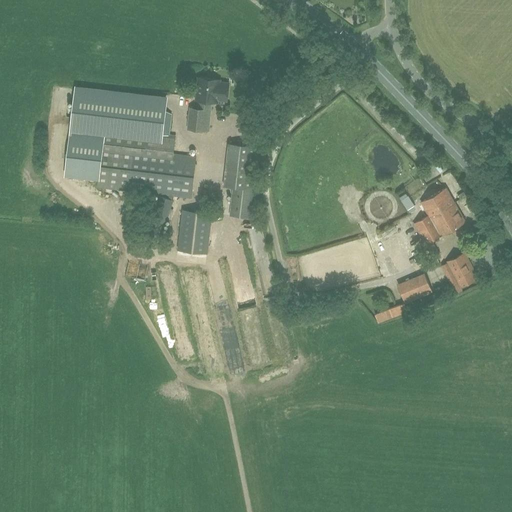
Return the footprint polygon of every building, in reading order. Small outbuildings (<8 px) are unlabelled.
[(218,100),(227,101),(229,83),(220,82),(220,80),(198,77),(196,100),(199,100),(198,108),(191,108),(189,129),(209,131),(212,102),(218,103),(218,100)] [(196,157),(173,154),(175,136),(162,134),(166,99),(76,89),(66,173),(98,177),(97,187),(191,198),(196,157)] [(228,143),(223,186),(233,187),(230,216),(250,218),(258,147),(228,143)] [(465,222),(457,208),(445,188),(420,203),(428,216),(413,224),(425,245),(465,222)] [(159,240),(173,201),(159,196),(145,234),(159,240)] [(401,201),(406,208),(412,205),(407,197),(401,201)] [(178,250),(207,253),(211,213),(183,210),(178,250)] [(460,288),(478,278),(464,253),(446,263),(447,263),(441,266),(455,295),(462,291),(460,288)] [(426,276),(418,279),(425,294),(432,291),(426,276)] [(405,303),(413,300),(406,284),(399,288),(405,303)] [(395,308),(397,314),(408,310),(405,305),(395,308)]
